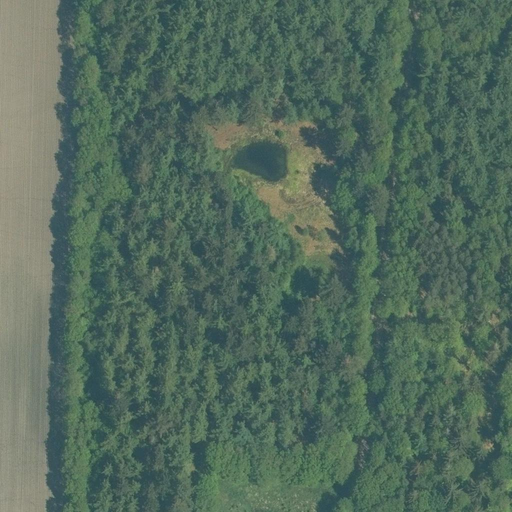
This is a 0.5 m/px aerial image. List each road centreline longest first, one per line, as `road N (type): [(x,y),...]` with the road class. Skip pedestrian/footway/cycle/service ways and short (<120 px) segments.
road 1 (track): [(356,511),(417,0)]
road 2 (track): [(511,193),(471,511)]
